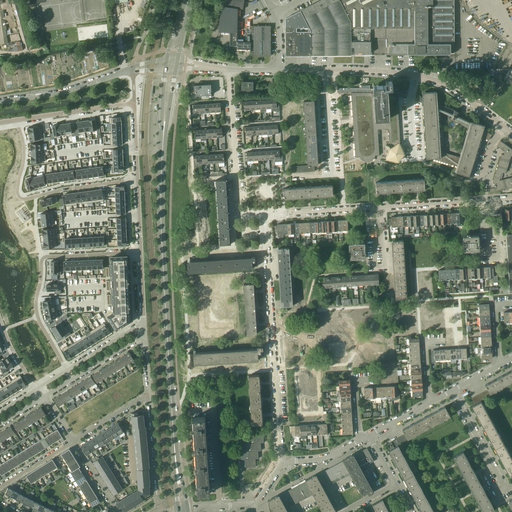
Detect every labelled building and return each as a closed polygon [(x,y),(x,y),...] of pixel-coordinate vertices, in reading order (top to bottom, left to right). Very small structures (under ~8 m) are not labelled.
[(31,49),(17,0),(13,0),(14,2),(28,50),(31,49)] [(223,0),(223,6),(237,9),(243,9),(244,0),(223,0)] [(321,0),(300,11),(311,32),(311,56),(351,55),(351,48),(351,22),(339,0),(321,0)] [(454,42),(456,42),(456,34),(454,34),(453,0),(339,0),(351,22),(351,48),(354,48),(354,55),(370,55),(370,28),(371,28),(371,30),(373,29),(373,28),(432,28),(432,42),(433,42),(433,44),(425,44),(425,41),(417,41),(417,44),(390,44),(390,55),(441,55),(441,53),(454,53),(454,42)] [(237,42),(237,16),(240,16),(240,10),(237,10),(237,9),(223,6),(221,6),(219,23),(225,24),(224,32),(230,32),(229,46),(237,46),(237,42)] [(285,18),(285,32),(311,32),(300,11),(285,18)] [(2,15),(5,35),(14,34),(14,29),(11,29),(11,26),(9,27),(8,20),(8,16),(13,15),(13,14),(2,15)] [(311,32),(285,32),(286,56),(311,56),(311,32)] [(250,42),(237,42),(237,46),(236,51),(250,51),(250,52),(250,42)] [(244,82),(241,82),(241,90),(246,90),(246,93),(252,93),(252,90),(253,90),(253,82),(246,82),(244,82)] [(385,82),(386,85),(373,86),(373,89),(368,89),(364,88),(359,88),(354,88),(351,88),(347,88),(341,88),(337,88),(337,93),(338,93),(340,93),(343,93),(346,93),(351,93),(353,122),(355,157),(360,157),(360,159),(361,159),(361,160),(362,160),(362,161),(363,161),(364,161),(365,162),(366,162),(367,162),(368,162),(369,162),(370,161),(371,161),(372,160),(373,160),(373,159),(374,158),(375,157),(375,156),(379,155),(377,130),(388,130),(389,147),(387,146),(386,146),(386,148),(389,150),(386,159),(397,162),(404,154),(399,144),(400,144),(397,97),(399,97),(402,98),(406,99),(407,94),(403,93),(398,92),(392,91),(386,90),(386,88),(392,88),(392,85),(392,82),(385,82)] [(194,86),(194,96),(211,95),(211,84),(201,85),(201,83),(199,83),(199,85),(194,86)] [(443,105),(440,104),(435,103),(435,92),(422,93),(422,98),(416,96),(414,101),(418,102),(422,103),(423,103),(426,159),(432,159),(457,166),(455,173),(457,173),(469,177),(481,136),(488,140),(491,135),(487,132),(483,130),(484,126),(472,122),(472,123),(469,122),(463,119),(459,117),(457,116),(457,115),(458,115),(461,113),(452,109),(446,106),(443,105)] [(275,100),(270,100),(271,109),(276,109),(276,111),(279,111),(278,99),(275,100)] [(303,101),(304,114),(304,117),(315,116),(314,100),(303,101)] [(315,116),(304,117),(305,133),(316,132),(315,116)] [(95,120),(89,120),(91,132),(97,131),(97,133),(100,132),(99,126),(96,127),(95,120)] [(78,129),(75,130),(76,136),(79,136),(79,135),(85,134),(85,133),(83,121),(77,122),(78,129)] [(70,123),(64,124),(66,135),(66,137),(72,136),(72,137),(76,136),(75,130),(71,130),(70,123)] [(53,133),(50,133),(51,140),(54,139),(54,138),(60,137),(60,136),(58,125),(52,126),(53,133)] [(41,126),(27,128),(27,131),(28,131),(29,134),(42,132),(41,126)] [(29,137),(28,138),(28,140),(37,139),(37,142),(44,142),(42,132),(29,134),(29,137)] [(316,132),(305,133),(306,149),(317,148),(316,132)] [(511,149),(506,145),(500,141),(496,146),(500,149),(501,150),(504,152),(503,155),(501,154),(492,183),(494,184),(493,188),(491,188),(489,193),(511,187),(511,149)] [(317,148),(306,149),(307,165),(308,165),(311,165),(314,165),(318,165),(317,148)] [(279,151),(279,150),(274,151),(274,160),(274,161),(283,161),(282,151),(279,151)] [(202,164),(202,155),(196,156),(196,157),(193,157),(194,168),(197,167),(197,165),(202,164)] [(37,177),(39,187),(46,185),(43,175),(37,177)] [(30,176),(24,178),(26,184),(25,184),(26,187),(27,186),(28,190),(34,188),(31,177),(31,176),(30,176)] [(31,177),(34,188),(39,187),(37,177),(37,176),(31,177)] [(424,179),(408,180),(409,191),(417,190),(425,190),(424,179)] [(216,181),(217,196),(227,196),(226,180),(227,180),(215,180),(215,181),(216,181)] [(408,180),(392,181),(392,192),(401,191),(409,191),(408,180)] [(375,183),(376,193),(384,192),(392,192),(392,181),(375,183)] [(332,185),(316,186),(316,197),(325,196),(333,196),(332,185)] [(316,186),(300,187),(300,198),(309,197),(316,197),(316,186)] [(300,187),(284,189),(284,199),(293,198),(300,198),(300,187)] [(227,196),(217,196),(218,213),(228,212),(227,196)] [(47,199),(40,200),(42,207),(43,206),(43,207),(47,207),(46,206),(55,203),(53,197),(47,199)] [(22,208),(17,212),(24,221),(29,217),(22,208)] [(506,220),(511,220),(511,209),(505,210),(505,211),(503,211),(503,215),(506,215),(506,220)] [(228,212),(218,213),(219,229),(229,228),(228,212)] [(461,213),(456,213),(456,223),(457,226),(465,226),(465,220),(462,220),(462,219),(465,219),(464,213),(461,213)] [(229,228),(219,229),(220,244),(219,244),(219,245),(231,244),(230,244),(229,228)] [(473,236),(463,237),(464,252),(479,251),(479,245),(478,236),(473,236)] [(393,241),(393,250),(392,250),(392,253),(393,253),(396,299),(407,298),(403,240),(393,241)] [(364,243),(359,243),(349,244),(350,259),(365,258),(365,252),(365,248),(364,248),(364,243)] [(278,249),(279,255),(279,258),(278,258),(278,261),(279,261),(282,306),(292,306),(289,248),(278,249)] [(114,313),(109,316),(117,329),(129,321),(126,257),(111,258),(114,313)] [(251,258),(187,263),(188,273),(252,269),(252,264),(256,264),(256,261),(255,261),(255,257),(251,257),(251,258)] [(51,263),(50,263),(50,266),(51,266),(51,275),(61,275),(61,269),(57,269),(57,261),(51,261),(51,263)] [(492,268),(492,267),(487,267),(487,277),(488,279),(493,279),(493,282),(497,281),(496,267),(492,268)] [(330,287),(330,277),(324,278),(324,284),(322,284),(322,288),(324,288),(330,287)] [(247,284),(244,284),(245,301),(254,300),(253,284),(249,284),(249,283),(247,283),(247,284)] [(48,285),(47,285),(47,291),(54,291),(54,294),(61,294),(60,284),(51,285),(51,284),(48,284),(48,285)] [(55,299),(43,301),(44,308),(55,305),(55,306),(56,305),(55,299)] [(254,300),(245,301),(246,317),(255,317),(254,300)] [(55,305),(44,308),(45,313),(56,311),(55,306),(55,305)] [(56,311),(45,313),(46,320),(59,317),(57,311),(56,311)] [(255,317),(246,317),(247,334),(257,334),(255,317)] [(52,327),(50,329),(52,331),(54,334),(64,328),(64,327),(61,322),(63,321),(61,318),(55,322),(57,324),(52,327)] [(104,323),(99,326),(105,336),(110,333),(104,323)] [(64,328),(54,334),(56,336),(55,337),(57,339),(64,335),(65,338),(71,334),(66,326),(64,327),(64,328)] [(99,326),(94,329),(101,339),(105,336),(99,326)] [(90,331),(90,332),(90,333),(90,332),(96,342),(101,339),(94,329),(90,331)] [(86,335),(92,344),(96,342),(90,332),(90,333),(86,335)] [(81,337),(80,337),(81,338),(87,347),(92,344),(86,335),(85,334),(81,337)] [(81,338),(77,341),(82,350),(87,347),(81,338)] [(419,338),(408,339),(408,344),(409,344),(409,348),(419,347),(419,338)] [(77,341),(72,344),(78,353),(82,350),(77,341)] [(68,347),(73,356),(78,353),(72,344),(68,347)] [(67,346),(62,349),(68,359),(69,358),(70,358),(71,357),(73,356),(68,347),(67,346)] [(257,350),(193,354),(194,364),(233,362),(258,360),(258,356),(262,356),(262,354),(263,354),(263,350),(263,347),(257,347),(257,350)] [(439,360),(439,351),(439,350),(433,350),(434,356),(431,356),(431,362),(431,363),(434,363),(434,360),(439,360)] [(129,352),(125,355),(129,363),(134,360),(129,352)] [(125,355),(120,358),(125,366),(129,363),(125,355)] [(0,359),(0,368),(10,362),(9,359),(9,358),(8,356),(1,360),(0,359)] [(120,358),(115,361),(120,368),(125,366),(120,358)] [(115,361),(111,364),(115,371),(120,368),(115,361)] [(0,371),(4,377),(9,374),(7,371),(15,367),(13,364),(12,365),(10,362),(0,368),(0,371)] [(111,364),(106,367),(111,374),(115,371),(111,364)] [(106,367),(102,370),(106,377),(111,374),(106,367)] [(511,369),(499,377),(504,386),(511,381),(511,369)] [(102,370),(97,372),(102,380),(106,377),(102,370)] [(97,372),(92,375),(97,383),(102,380),(97,372)] [(20,375),(15,378),(21,388),(26,385),(20,375)] [(259,375),(248,376),(249,392),(260,391),(259,375)] [(91,376),(86,379),(91,386),(96,384),(91,376)] [(499,377),(485,385),(487,390),(490,394),(504,386),(499,377)] [(10,381),(11,382),(17,391),(21,388),(15,378),(10,381)] [(86,379),(82,382),(86,389),(91,386),(86,379)] [(11,382),(6,385),(12,394),(17,391),(11,382)] [(82,382),(77,385),(82,392),(86,389),(82,382)] [(6,385),(2,388),(8,397),(12,394),(6,385)] [(77,385),(73,388),(77,395),(82,392),(77,385)] [(73,388),(68,390),(73,398),(77,395),(73,388)] [(68,390),(64,393),(68,401),(73,398),(68,390)] [(260,391),(249,392),(250,408),(261,408),(260,391)] [(64,393),(59,396),(63,404),(68,401),(64,393)] [(59,396),(54,399),(59,406),(63,404),(59,396)] [(480,401),(477,403),(474,404),(471,406),(479,420),(488,415),(480,401)] [(41,407),(37,410),(41,417),(46,415),(41,407)] [(439,409),(436,411),(430,414),(435,424),(450,416),(445,407),(439,410),(439,409)] [(261,408),(250,408),(251,425),(262,424),(261,408)] [(37,410),(32,413),(36,420),(41,417),(37,410)] [(32,413),(27,416),(32,423),(36,420),(32,413)] [(149,494),(149,485),(150,485),(149,477),(148,469),(149,469),(145,425),(144,425),(143,415),(137,415),(137,413),(131,413),(132,416),(134,416),(135,427),(136,427),(141,475),(140,475),(140,478),(140,480),(141,489),(120,503),(119,501),(116,503),(119,507),(121,506),(125,511),(144,499),(143,498),(149,494)] [(424,417),(422,419),(416,422),(421,431),(435,424),(430,414),(425,417),(424,417)] [(488,415),(479,420),(486,434),(496,429),(488,415)] [(27,416),(23,419),(27,426),(32,423),(27,416)] [(205,417),(193,418),(193,426),(192,426),(193,430),(194,429),(194,437),(206,436),(205,417)] [(23,419),(18,422),(23,429),(27,426),(23,419)] [(18,422),(13,425),(18,432),(23,429),(18,422)] [(410,425),(408,426),(408,427),(402,430),(405,434),(407,439),(421,431),(416,422),(411,425),(410,425)] [(120,425),(118,423),(113,426),(119,435),(123,432),(122,429),(124,428),(121,424),(120,425)] [(11,426),(6,429),(11,436),(15,433),(11,426)] [(119,435),(113,426),(109,429),(114,437),(119,435)] [(6,429),(2,432),(6,439),(11,436),(6,429)] [(57,429),(53,432),(58,440),(62,437),(57,429)] [(114,437),(109,429),(104,432),(110,440),(114,437)] [(496,429),(486,434),(494,448),(503,443),(496,429)] [(58,440),(53,432),(48,435),(53,443),(58,440)] [(110,440),(104,432),(100,434),(105,443),(110,440)] [(105,443),(100,434),(95,437),(100,446),(105,443)] [(263,434),(248,435),(248,439),(245,439),(246,447),(242,447),(243,455),(240,455),(241,468),(256,467),(255,459),(258,459),(258,451),(261,451),(260,443),(264,443),(263,434)] [(48,435),(44,437),(49,446),(53,443),(48,435)] [(206,436),(194,437),(195,445),(194,445),(194,448),(195,448),(195,456),(207,455),(206,436)] [(49,446),(44,437),(40,440),(45,448),(49,446)] [(100,446),(95,437),(90,440),(96,449),(100,446)] [(45,448),(40,440),(35,443),(40,451),(45,448)] [(96,449),(90,440),(86,443),(91,452),(96,449)] [(35,443),(31,445),(36,454),(40,451),(35,443)] [(91,452),(86,443),(81,446),(82,448),(84,452),(85,452),(86,455),(91,452)] [(503,443),(494,448),(502,463),(511,458),(503,443)] [(31,445),(27,448),(32,456),(36,454),(31,445)] [(394,447),(390,450),(388,450),(396,464),(405,459),(398,445),(397,446),(394,447)] [(32,456),(27,448),(22,451),(28,459),(32,456)] [(69,448),(61,454),(64,458),(72,453),(69,448)] [(374,461),(368,450),(367,450),(363,452),(369,464),(374,461)] [(28,459),(22,451),(18,453),(23,462),(28,459)] [(463,451),(453,457),(456,463),(454,464),(455,467),(458,465),(461,471),(471,466),(463,451)] [(369,464),(363,452),(358,455),(364,466),(369,464)] [(23,462),(18,453),(14,456),(19,464),(23,462)] [(72,453),(64,458),(67,462),(75,457),(72,453)] [(375,486),(367,470),(362,472),(360,469),(354,457),(352,454),(342,460),(344,463),(321,475),(327,487),(350,474),(356,485),(361,494),(362,495),(367,492),(368,495),(373,493),(370,488),(375,486)] [(207,455),(195,456),(196,464),(195,464),(195,467),(195,468),(196,467),(197,475),(209,474),(207,455)] [(364,466),(358,455),(354,457),(360,469),(364,466)] [(19,464),(14,456),(9,459),(15,467),(19,464)] [(75,457),(67,462),(69,467),(77,462),(75,457)] [(96,467),(105,461),(102,457),(99,459),(96,460),(94,462),(93,462),(96,467)] [(511,459),(511,458),(502,463),(510,477),(511,476),(511,475),(511,459)] [(15,467),(9,459),(5,462),(10,470),(15,467)] [(57,467),(52,459),(48,462),(53,470),(57,467)] [(405,459),(396,464),(404,479),(413,474),(405,459)] [(99,471),(108,466),(105,461),(96,467),(99,471)] [(5,462),(1,464),(6,472),(10,470),(5,462)] [(53,470),(48,462),(43,465),(44,465),(49,473),(53,470)] [(77,462),(69,467),(72,471),(78,467),(80,466),(77,462)] [(49,473),(44,465),(43,465),(39,467),(39,468),(44,476),(49,473)] [(102,476),(111,471),(108,466),(99,471),(102,476)] [(471,466),(461,471),(464,477),(462,479),(463,481),(465,480),(469,486),(479,481),(471,466)] [(44,476),(39,468),(39,467),(35,470),(40,478),(44,476)] [(81,472),(78,467),(72,471),(70,472),(73,476),(81,472)] [(40,478),(35,470),(30,473),(31,473),(35,481),(40,478)] [(105,481),(114,475),(111,471),(102,476),(105,481)] [(301,471),(292,476),(295,480),(304,476),(301,471)] [(83,476),(81,472),(73,476),(76,481),(83,476)] [(35,481),(31,473),(30,473),(26,475),(31,484),(35,481)] [(209,474),(197,475),(197,483),(196,483),(196,486),(197,486),(198,494),(210,494),(209,474)] [(413,474),(404,479),(411,493),(421,488),(413,474)] [(108,485),(117,480),(114,475),(105,481),(108,485)] [(338,506),(329,490),(324,493),(322,489),(327,487),(321,475),(316,478),(315,475),(305,480),(307,483),(313,494),(319,506),(322,511),(334,511),(333,509),(338,506)] [(86,480),(83,476),(76,481),(78,485),(86,480)] [(89,485),(86,480),(78,485),(81,489),(89,485)] [(111,490),(119,484),(117,480),(108,485),(111,490)] [(479,481),(469,486),(472,492),(469,493),(471,496),(473,494),(477,500),(486,495),(479,481)] [(313,494),(307,483),(302,485),(308,497),(313,494)] [(114,495),(122,489),(119,484),(111,490),(114,495)] [(91,489),(89,485),(81,489),(84,494),(91,489)] [(308,497),(302,485),(293,490),(299,502),(308,497)] [(8,488),(7,489),(5,488),(2,491),(5,492),(3,497),(7,499),(8,498),(10,498),(13,491),(8,488)] [(14,502),(19,493),(18,493),(19,490),(15,488),(13,491),(10,498),(11,499),(10,500),(14,502)] [(421,488),(411,493),(419,507),(428,502),(421,488)] [(94,493),(91,489),(84,494),(86,498),(94,493)] [(24,496),(20,494),(21,491),(19,490),(18,493),(19,493),(14,502),(18,504),(19,503),(20,504),(24,496)] [(299,502),(293,490),(288,493),(294,504),(299,502)] [(97,498),(94,493),(86,498),(89,502),(97,498)] [(288,511),(286,511),(285,509),(294,504),(288,493),(279,498),(277,495),(273,497),(268,500),(269,503),(270,511),(292,511),(292,510),(288,511)] [(29,499),(25,508),(29,510),(30,508),(31,509),(35,502),(30,499),(32,496),(30,495),(28,498),(29,499)] [(486,495),(477,500),(480,507),(477,508),(479,510),(481,509),(482,511),(490,511),(495,510),(486,495)] [(29,499),(28,498),(24,496),(20,504),(22,504),(21,506),(25,508),(29,499)] [(97,498),(89,502),(92,507),(103,500),(101,499),(101,498),(98,500),(97,498)] [(388,511),(382,499),(372,504),(376,511),(388,511)] [(41,501),(39,504),(40,504),(36,511),(42,511),(46,507),(41,505),(43,502),(41,501)] [(39,504),(35,502),(31,509),(32,510),(32,511),(33,511),(36,511),(40,504),(39,504)] [(433,511),(428,502),(419,507),(421,511),(433,511)]
